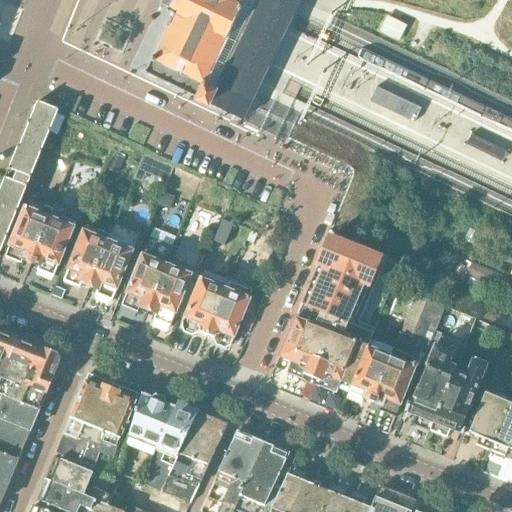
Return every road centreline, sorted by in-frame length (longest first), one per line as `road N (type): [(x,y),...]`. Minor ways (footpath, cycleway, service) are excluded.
road 1 (residential): [(18,52),(310,192),(305,231),(238,398)]
road 2 (residential): [(504,511),(238,398)]
road 3 (residential): [(88,334),(17,511)]
road 4 (residential): [(238,398),(88,334)]
